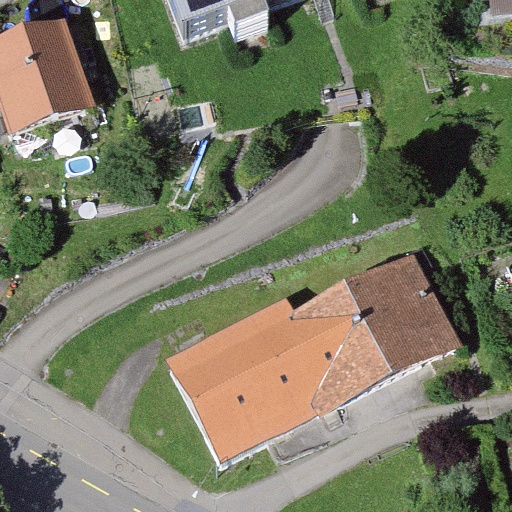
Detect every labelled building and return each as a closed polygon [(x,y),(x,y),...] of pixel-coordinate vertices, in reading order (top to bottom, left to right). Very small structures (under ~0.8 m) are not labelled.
[(172,0),(190,43),(234,26),(239,40),(268,28),(262,13),(295,0),(172,0)] [(511,0),(491,0),(494,15),(511,12),(511,0)] [(67,21),(0,41),(0,107),(8,134),(94,108),(67,21)] [(447,63),(422,70),(429,94),(454,87),(447,63)] [(0,253),(3,255),(19,221),(0,212),(0,253)] [(285,298),(165,361),(222,470),(460,344),(412,254),(295,316),(285,298)]
